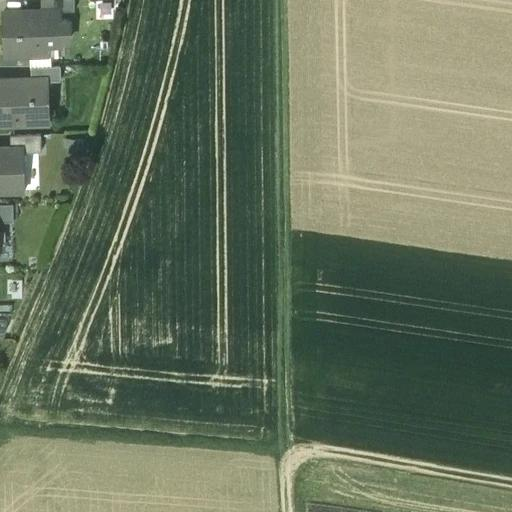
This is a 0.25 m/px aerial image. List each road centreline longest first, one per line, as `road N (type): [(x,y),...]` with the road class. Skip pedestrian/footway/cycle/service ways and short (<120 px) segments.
road 1 (track): [(511,483),(0,425)]
road 2 (track): [(278,0),(289,511)]
